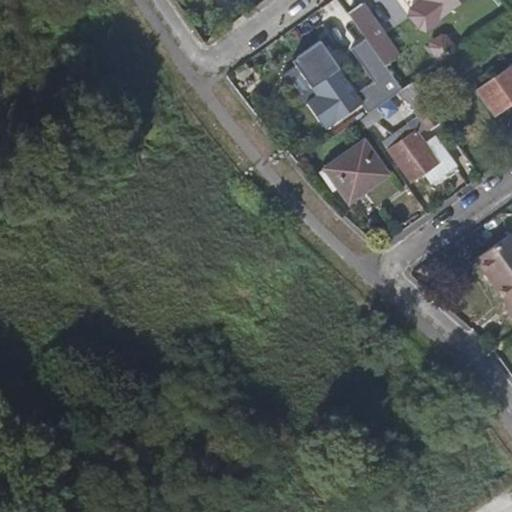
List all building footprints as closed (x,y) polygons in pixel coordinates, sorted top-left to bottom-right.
[(466,0),(422,0),(436,21),(466,0)] [(384,38),(360,6),(347,16),(381,62),(385,66),(394,60),(380,40),(384,38)] [(451,55),(453,34),(435,33),(433,54),(451,55)] [(359,107),(324,57),(297,77),(312,100),(303,107),(321,133),(359,107)] [(402,91),(385,66),(381,62),(371,70),(381,84),(372,91),(382,105),(402,91)] [(511,105),(511,69),(497,79),(493,72),(483,78),(488,86),(480,91),(497,115),(511,105)] [(428,104),(430,103),(416,81),(402,91),(382,105),(361,120),(378,144),(394,133),(386,120),(410,104),(427,129),(439,122),(428,104)] [(455,168),(436,138),(425,145),(415,131),(388,150),(411,183),(425,175),(431,184),(455,168)] [(389,176),(365,141),(326,169),(350,202),(389,176)] [(511,239),(509,235),(472,261),(504,307),(501,308),(511,324),(511,239)]
